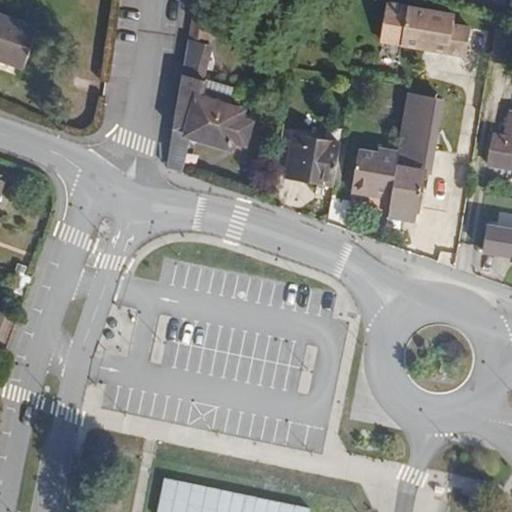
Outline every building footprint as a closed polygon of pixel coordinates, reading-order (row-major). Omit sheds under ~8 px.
[(214,0),(197,0),(191,39),(207,44),(214,0)] [(464,55),(469,28),(452,25),(454,16),(408,8),(401,44),(464,55)] [(0,57),(26,66),(39,27),(0,13),(0,57)] [(507,61),(511,34),(495,31),(490,58),(507,61)] [(207,44),(191,39),(187,60),(184,75),(184,76),(182,92),(176,128),(190,132),(234,145),(236,136),(247,139),(252,123),(241,120),(244,111),(228,106),(233,87),(212,81),(206,79),(214,46),(207,44)] [(420,209),(441,80),(413,74),(412,76),(408,106),(400,155),(394,192),(393,199),(392,204),(420,209)] [(174,90),(182,92),(184,76),(177,75),(174,90)] [(408,106),(412,76),(404,75),(399,104),(408,106)] [(511,168),(511,117),(507,117),(503,137),(495,136),(489,164),(511,168)] [(182,170),(190,132),(176,128),(169,165),(182,170)] [(335,184),(342,142),(296,133),(289,176),(335,184)] [(394,192),(400,155),(378,151),(377,156),(358,153),(352,192),(373,195),(375,189),(394,192)] [(393,199),(394,192),(375,189),(373,195),(393,199)] [(511,229),(488,226),(484,252),(511,256),(511,229)] [(31,278),(21,275),(14,293),(24,297),(31,278)] [(0,341),(10,316),(0,311),(0,341)] [(313,511),(314,507),(167,479),(160,511),(313,511)]
